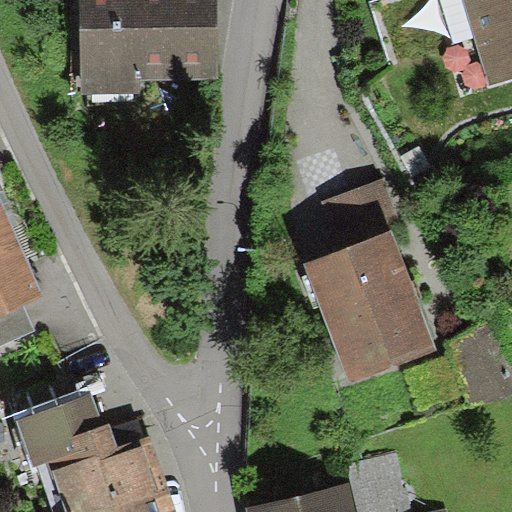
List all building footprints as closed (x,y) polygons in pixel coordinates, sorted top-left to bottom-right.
[(219,0),(73,0),(71,67),(217,73),(219,0)] [(444,0),(456,46),(477,41),(466,0),(444,0)] [(511,0),(472,0),(495,75),(511,70),(511,0)] [(0,234),(0,307),(27,296),(0,234)] [(388,243),(314,270),(351,371),(425,344),(388,243)] [(89,406),(22,427),(49,511),(147,511),(168,506),(147,440),(104,453),(89,406)] [(416,511),(406,456),(357,465),(365,511),(457,511),(457,509),(442,511),(416,511)] [(342,511),(340,497),(271,511),(342,511)]
